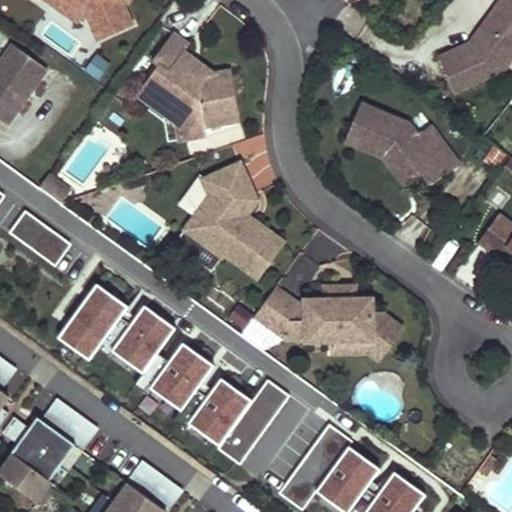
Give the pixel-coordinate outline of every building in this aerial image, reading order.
[(132,23),(124,3),(126,0),(54,0),(57,2),(58,0),(80,0),(88,5),(100,35),(132,23)] [(80,0),(58,0),(57,2),(79,17),(88,5),(80,0)] [(511,0),(478,45),(472,48),(471,43),(440,57),(455,92),(506,69),(511,60),(511,0)] [(503,0),(471,43),(472,48),(478,45),(511,0),(503,0)] [(178,127),(180,139),(207,134),(206,125),(240,119),(234,69),(217,72),(207,74),(182,56),(186,51),(191,44),(175,32),(154,61),(160,65),(148,82),(170,98),(170,115),(176,119),(178,127)] [(320,43),(310,35),(305,42),(315,49),(320,43)] [(15,45),(0,65),(0,120),(8,126),(49,70),(15,45)] [(207,74),(217,72),(186,51),(182,56),(207,74)] [(83,68),(98,78),(109,62),(94,52),(83,68)] [(170,98),(148,82),(139,95),(170,115),(170,98)] [(393,152),(414,180),(424,173),(440,161),(449,173),(462,163),(453,151),(433,123),(420,133),(412,122),(364,100),(347,138),(386,156),(390,153),(393,152)] [(408,185),(414,180),(393,152),(390,153),(386,156),(408,185)] [(440,161),(424,173),(433,185),(449,173),(440,161)] [(258,199),(241,162),(204,178),(211,194),(187,229),(223,255),(226,251),(259,275),(284,240),(256,218),(250,221),(243,206),(258,199)] [(143,175),(127,181),(129,189),(146,183),(143,175)] [(71,193),(49,177),(41,188),(62,203),(71,193)] [(256,218),(258,199),(243,206),(250,221),(256,218)] [(55,265),(71,240),(22,209),(6,233),(55,265)] [(511,222),(499,214),(479,242),(496,253),(499,249),(503,242),(511,248),(511,222)] [(511,248),(503,242),(499,249),(511,258),(511,248)] [(135,277),(122,268),(115,278),(127,287),(135,277)] [(93,279),(56,336),(89,358),(126,301),(93,279)] [(356,284),(342,285),(342,297),(356,297),(356,284)] [(276,287),(255,317),(243,335),(264,350),(277,332),(285,338),(288,339),(307,339),(307,341),(331,341),(374,339),(390,349),(406,326),(385,312),(374,312),(373,296),(356,297),(342,297),(342,285),(325,285),(326,298),(306,299),(306,303),(299,303),(276,287)] [(108,348),(141,371),(175,324),(142,301),(108,348)] [(285,338),(277,332),(264,350),(285,338)] [(180,408),(213,362),(181,338),(147,385),(180,408)] [(374,339),(331,341),(332,353),(371,351),(382,360),(390,349),(374,339)] [(0,354),(0,387),(2,389),(18,367),(0,354)] [(218,374),(184,422),(241,461),(288,394),(266,378),(252,397),(218,374)] [(0,408),(9,397),(0,390),(0,408)] [(59,397),(43,419),(84,448),(99,427),(59,397)] [(29,429),(14,417),(2,433),(18,444),(0,468),(0,473),(38,501),(51,483),(48,481),(74,444),(37,417),(29,429)] [(394,477),(344,439),(319,475),(369,511),(394,477)] [(499,460),(490,454),(478,470),(487,476),(499,460)] [(144,460),(128,481),(169,510),(184,489),(144,460)] [(165,511),(166,511),(128,483),(106,511),(165,511)]
